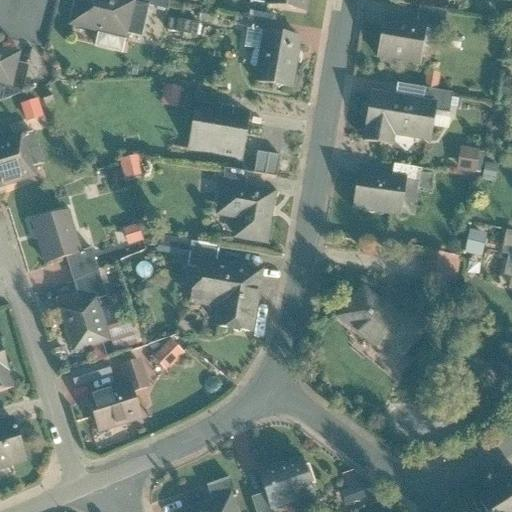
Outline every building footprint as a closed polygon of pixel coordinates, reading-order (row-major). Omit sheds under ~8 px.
[(74,0),(68,26),(96,34),(92,47),(122,55),(128,35),(145,40),(155,0),(74,0)] [(251,0),(251,5),(308,13),(309,0),(251,0)] [(511,0),(500,0),(511,2),(511,7),(511,12),(511,0)] [(444,28),(385,18),(378,62),(422,69),(425,51),(440,53),(444,28)] [(305,38),(250,29),(247,46),(261,49),(256,80),(297,87),(305,38)] [(22,49),(0,43),(0,84),(13,88),(22,49)] [(397,96),(370,92),(362,143),(395,148),(397,137),(433,143),(435,128),(450,130),(452,114),(437,112),(438,104),(427,102),(429,89),(399,84),(397,96)] [(181,86),(165,85),(164,106),(180,107),(181,86)] [(252,115),(198,106),(190,152),(245,161),(252,115)] [(0,190),(35,181),(21,132),(0,138),(0,190)] [(458,147),(456,170),(480,173),(482,149),(458,147)] [(281,154),(259,151),(256,172),(279,175),(281,154)] [(137,154),(122,159),(127,178),(143,174),(137,154)] [(496,180),(497,165),(485,164),(484,179),(496,180)] [(395,177),(360,173),(355,214),(420,222),(426,169),(396,166),(395,177)] [(280,189),(221,181),(216,217),(237,220),(235,239),(271,245),(280,189)] [(35,222),(47,263),(82,253),(70,212),(35,222)] [(140,225),(123,229),(128,247),(145,242),(140,225)] [(488,233),(471,231),(468,255),(484,257),(488,233)] [(221,247),(192,244),(189,269),(196,270),(193,302),(222,306),(219,328),(257,333),(265,266),(219,261),(221,247)] [(423,275),(456,283),(462,257),(429,250),(423,275)] [(369,281),(338,319),(396,366),(427,329),(369,281)] [(97,301),(61,312),(73,353),(110,343),(97,301)] [(186,355),(173,341),(156,358),(169,371),(186,355)] [(2,351),(0,351),(0,390),(14,385),(2,351)] [(108,358),(89,364),(93,379),(112,373),(108,358)] [(134,381),(85,397),(98,434),(147,417),(134,381)] [(16,422),(0,427),(0,468),(28,459),(16,422)] [(265,492),(251,497),(255,511),(275,511),(275,509),(315,495),(303,459),(259,474),(265,492)] [(511,511),(511,475),(475,498),(482,511),(511,511)] [(237,511),(231,494),(181,511),(237,511)]
